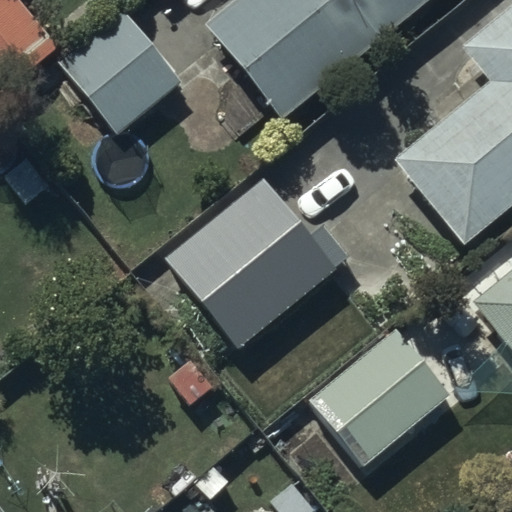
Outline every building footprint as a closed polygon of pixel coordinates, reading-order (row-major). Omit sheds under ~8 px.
[(16,0),(0,0),(0,89),(54,46),(16,0)] [(420,0),(223,0),(199,19),(275,118),(420,0)] [(511,0),(458,44),(486,79),(391,156),(463,244),(511,203),(511,0)] [(180,84),(122,11),(54,65),(114,138),(180,84)] [(303,235),(260,181),(162,261),(236,352),(349,261),(318,222),(303,235)] [(511,269),(468,305),(511,359),(511,269)] [(447,395),(394,327),(305,401),(360,467),(447,395)]
